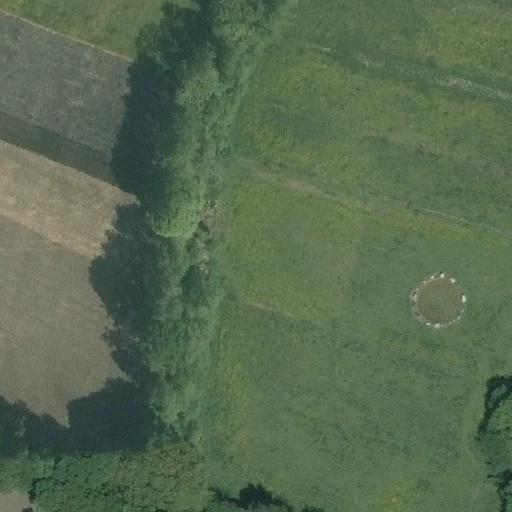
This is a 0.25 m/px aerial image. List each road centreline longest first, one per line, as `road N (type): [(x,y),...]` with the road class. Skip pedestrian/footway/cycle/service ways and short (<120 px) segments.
road 1 (track): [(161,511),(172,464),(180,277),(203,89),(239,0)]
road 2 (unclassified): [(111,511),(0,454)]
